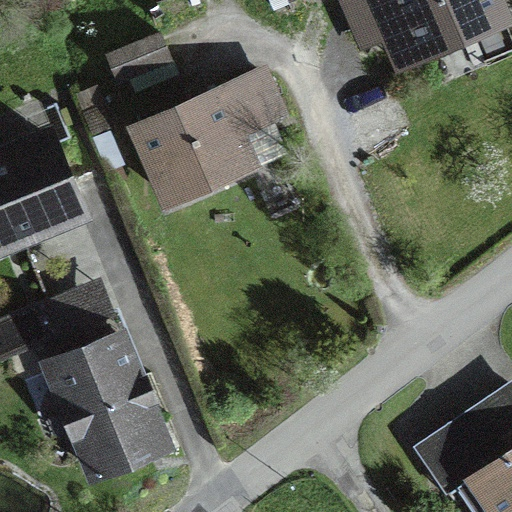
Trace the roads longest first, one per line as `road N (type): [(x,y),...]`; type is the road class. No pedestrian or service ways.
road 1 (residential): [(511,276),(311,435)]
road 2 (residential): [(311,435),(179,511)]
